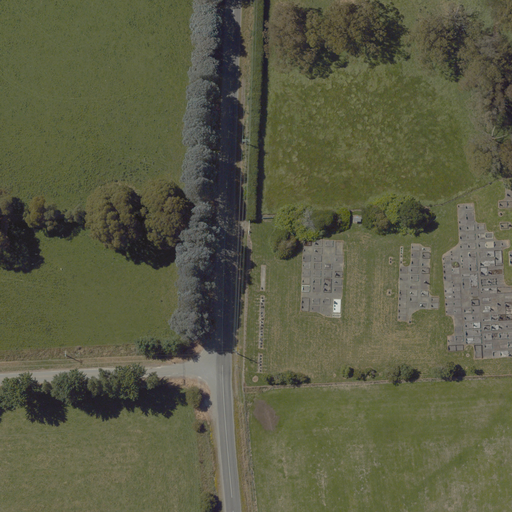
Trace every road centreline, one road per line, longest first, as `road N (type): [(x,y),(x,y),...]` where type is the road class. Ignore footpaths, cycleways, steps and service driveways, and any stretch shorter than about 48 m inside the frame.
road 1 (tertiary): [(222,368),(236,0)]
road 2 (residential): [(0,379),(222,368)]
road 3 (tertiary): [(232,511),(222,368)]
